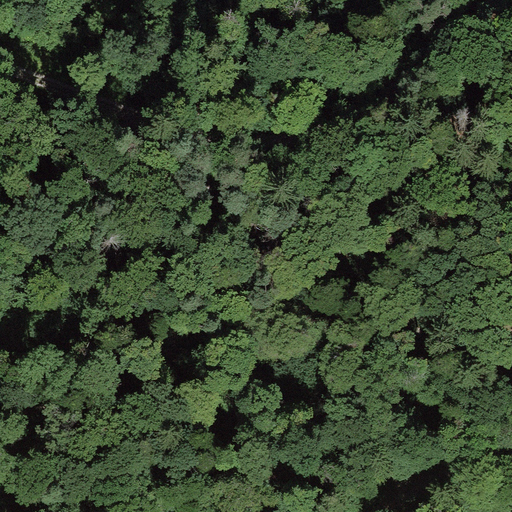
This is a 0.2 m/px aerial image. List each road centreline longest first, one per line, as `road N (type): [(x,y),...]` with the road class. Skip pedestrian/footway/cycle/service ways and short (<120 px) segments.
road 1 (track): [(435,61),(333,132),(280,146),(228,145),(149,125)]
road 2 (track): [(149,125),(0,63)]
road 3 (track): [(0,157),(23,142),(149,125)]
road 4 (track): [(379,511),(511,443)]
